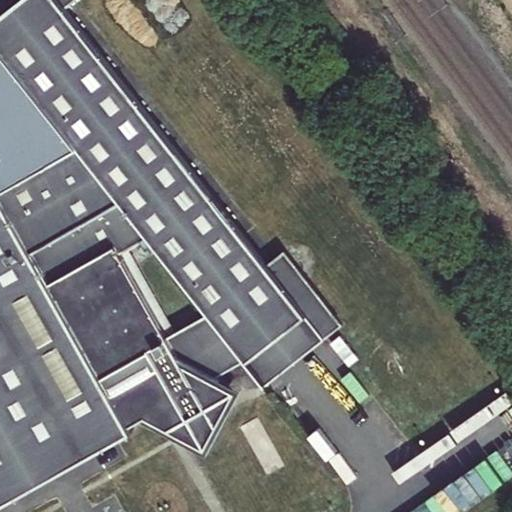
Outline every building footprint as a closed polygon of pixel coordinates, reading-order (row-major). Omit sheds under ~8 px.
[(247,364),(305,317),(265,269),(60,13),(76,0),(22,0),(0,18),(0,57),(75,150),(0,193),(0,508),(133,433),(130,428),(139,423),(145,420),(158,413),(176,402),(187,421),(206,410),(195,391),(211,381),(245,362),(247,364)] [(0,0),(0,18),(22,0),(0,0)] [(0,193),(75,150),(0,57),(0,193)] [(265,387),(340,327),(282,255),(265,269),(305,317),(247,364),(265,387)] [(145,420),(205,451),(235,394),(211,381),(195,391),(206,410),(187,421),(176,402),(158,413),(145,420)]
